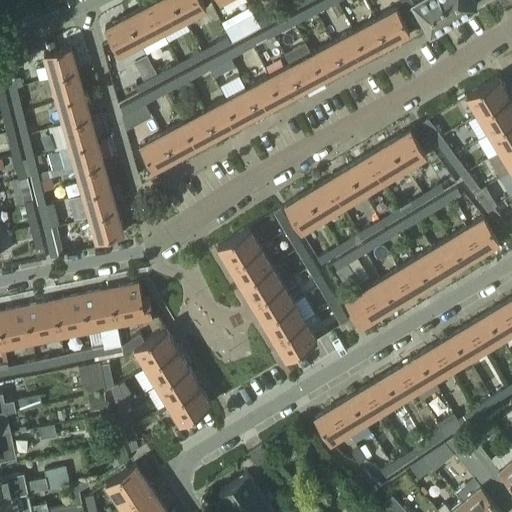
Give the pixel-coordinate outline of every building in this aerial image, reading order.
[(163,29),(184,18),(174,0),(152,0),(147,3),(164,34),(166,34),(163,29)] [(201,0),(174,0),(184,18),(205,7),(201,0)] [(323,0),(320,0),(313,4),(317,12),(327,7),(323,0)] [(412,1),(430,32),(431,32),(454,17),(443,0),(401,0),(405,5),(412,1)] [(443,0),(454,17),(477,3),(475,0),(443,0)] [(283,15),(294,9),(290,1),(279,7),(283,15)] [(162,35),(164,34),(147,3),(125,15),(140,42),(160,31),(162,35)] [(307,18),(317,12),(313,4),(303,9),(307,18)] [(375,17),(389,43),(410,31),(396,6),(375,17)] [(283,15),(279,7),(265,14),(270,22),(283,15)] [(261,27),(253,11),(225,25),(233,41),(261,27)] [(120,52),(140,42),(125,15),(105,25),(120,52)] [(293,25),(289,17),(271,26),(275,35),(293,25)] [(354,29),(367,54),(389,43),(375,17),(354,29)] [(264,41),(275,35),(271,26),(259,32),(264,41)] [(345,33),(333,40),(346,65),(367,54),(354,29),(345,33)] [(221,48),(233,42),(229,34),(217,40),(221,48)] [(311,52),(324,77),(346,65),(333,40),(311,52)] [(290,64),(303,88),(324,77),(311,52),(305,41),(284,53),(290,64)] [(51,74),(78,67),(71,44),(44,52),(51,74)] [(238,44),(227,49),(232,58),(242,52),(238,44)] [(4,59),(8,67),(41,52),(38,45),(7,58),(4,59)] [(201,49),(190,54),(194,62),(205,57),(201,49)] [(232,58),(227,49),(217,55),(221,63),(232,58)] [(157,71),(147,53),(135,59),(145,77),(157,71)] [(268,75),(282,100),(303,88),(290,64),(269,75),(268,75)] [(169,65),(158,71),(162,79),(173,73),(169,65)] [(196,66),(185,72),(190,80),(200,74),(196,66)] [(51,74),(57,99),(84,91),(78,67),(51,74)] [(158,71),(147,77),(151,85),(162,79),(158,71)] [(8,86),(17,83),(14,72),(5,74),(8,86)] [(179,86),(190,80),(185,72),(175,77),(179,86)] [(509,94),(498,74),(467,93),(478,112),(509,94)] [(261,111),(282,100),(268,75),(248,86),(261,111)] [(209,85),(215,81),(213,76),(206,79),(209,85)] [(17,83),(8,86),(11,97),(20,95),(17,83)] [(240,122),(261,111),(248,86),(227,98),(240,122)] [(148,102),(159,96),(154,88),(144,94),(148,102)] [(64,121),(91,113),(84,91),(57,99),(64,121)] [(144,94),(120,106),(124,115),(148,102),(144,94)] [(511,117),(511,97),(509,94),(478,112),(489,131),(511,117)] [(219,133),(240,122),(227,98),(206,109),(219,133)] [(198,145),(219,133),(206,109),(184,120),(198,145)] [(134,110),(123,116),(128,126),(135,123),(137,116),(134,110)] [(97,137),(91,113),(64,121),(70,144),(97,137)] [(15,128),(12,117),(4,119),(6,130),(15,128)] [(422,121),(428,129),(434,125),(428,117),(422,121)] [(511,117),(489,131),(501,149),(511,142),(511,117)] [(17,120),(20,132),(29,130),(26,118),(17,120)] [(176,156),(198,145),(184,120),(163,131),(176,156)] [(435,139),(442,135),(434,125),(428,129),(435,139)] [(390,139),(406,165),(426,153),(411,127),(410,127),(390,139)] [(15,128),(6,130),(9,142),(18,140),(15,128)] [(32,141),(29,130),(20,132),(23,144),(32,141)] [(154,168),(176,156),(163,131),(141,143),(154,168)] [(442,135),(435,139),(442,149),(449,144),(442,135)] [(77,168),(104,160),(97,137),(70,144),(77,168)] [(369,152),(384,178),(406,165),(390,139),(369,152)] [(511,142),(501,149),(511,168),(511,167),(511,142)] [(364,190),(384,178),(369,152),(349,164),(364,190)] [(35,154),(26,157),(32,180),(41,178),(35,154)] [(83,191),(110,183),(104,160),(77,168),(83,191)] [(454,165),(461,174),(468,169),(461,160),(454,165)] [(15,166),(18,178),(27,175),(24,163),(15,166)] [(343,203),(364,190),(349,164),(327,177),(343,203)] [(475,179),(468,169),(461,174),(468,184),(475,179)] [(33,199),(27,175),(18,178),(24,202),(33,199)] [(323,215),(343,203),(327,177),(307,190),(323,215)] [(47,201),(41,178),(32,180),(38,203),(47,201)] [(429,188),(434,195),(444,188),(440,182),(429,188)] [(117,207),(110,183),(83,191),(90,214),(117,207)] [(461,193),(457,187),(446,193),(450,200),(461,193)] [(286,202),(302,228),(323,215),(307,190),(286,202)] [(436,199),(440,206),(450,200),(446,193),(436,199)] [(493,204),(487,195),(480,200),(487,208),(493,204)] [(24,202),(27,213),(36,211),(33,199),(24,202)] [(401,205),(405,212),(415,206),(411,199),(401,205)] [(495,219),(501,214),(493,204),(487,208),(495,219)] [(405,212),(401,205),(390,211),(394,218),(405,212)] [(124,231),(117,207),(90,214),(97,238),(124,231)] [(423,207),(412,214),(416,221),(427,214),(423,207)] [(50,214),(41,216),(44,227),(53,225),(50,214)] [(406,227),(416,221),(412,214),(402,220),(406,227)] [(501,214),(495,219),(502,226),(507,222),(501,214)] [(279,219),(285,229),(292,225),(286,215),(279,219)] [(481,251),(499,240),(484,215),(466,226),(481,251)] [(30,224),(33,236),(42,234),(39,222),(30,224)] [(370,224),(360,230),(364,237),(374,231),(370,224)] [(55,237),(53,225),(44,227),(47,239),(55,237)] [(218,244),(230,263),(235,260),(256,247),(261,244),(249,225),(218,244)] [(298,236),(292,225),(285,229),(291,240),(298,236)] [(464,261),(481,251),(466,226),(449,236),(464,261)] [(393,235),(389,228),(378,234),(383,241),(393,235)] [(364,237),(360,230),(349,236),(353,243),(364,237)] [(368,241),(372,248),(383,241),(378,234),(368,241)] [(447,272),(464,261),(449,236),(432,246),(447,272)] [(268,265),(272,263),(261,244),(256,247),(235,260),(230,263),(234,270),(241,282),(247,278),(268,265)] [(430,282),(447,272),(432,246),(415,256),(430,282)] [(358,256),(354,249),(344,255),(348,262),(358,256)] [(328,250),(318,256),(322,262),(332,256),(328,250)] [(308,252),(302,256),(308,266),(315,262),(308,252)] [(348,262),(344,255),(333,261),(338,268),(348,262)] [(413,292),(430,282),(415,256),(398,267),(413,292)] [(315,262),(308,266),(314,277),(321,273),(315,262)] [(272,263),(268,265),(247,278),(241,282),(252,300),(279,284),(283,281),(281,278),(272,263)] [(345,284),(357,277),(348,263),(336,270),(345,284)] [(396,302),(413,292),(398,267),(381,277),(396,302)] [(379,313),(396,302),(381,277),(363,287),(379,313)] [(148,296),(143,297),(139,280),(110,287),(118,324),(153,317),(148,296)] [(271,314),(294,300),(283,281),(279,284),(252,300),(261,315),(263,319),(271,314)] [(118,324),(110,287),(82,292),(90,330),(105,327),(118,324)] [(379,313),(363,287),(347,298),(362,323),(379,313)] [(331,289),(324,293),(330,303),(337,299),(331,289)] [(82,292),(53,298),(61,336),(90,330),(82,292)] [(25,304),(33,342),(61,336),(53,298),(25,304)] [(343,310),(337,299),(330,303),(336,314),(343,310)] [(282,332),(305,318),(294,300),(271,314),(263,319),(274,337),(282,332)] [(503,336),(511,330),(511,312),(504,300),(487,311),(503,336)] [(0,309),(0,323),(5,348),(33,342),(25,304),(0,309)] [(485,346),(503,336),(487,311),(470,321),(485,346)] [(317,338),(305,318),(282,332),(274,337),(286,357),(317,338)] [(468,357),(485,346),(470,321),(453,331),(468,357)] [(156,359),(177,346),(165,327),(135,345),(137,350),(146,365),(156,359)] [(451,367),(468,357),(453,331),(436,341),(451,367)] [(134,345),(144,338),(140,332),(130,338),(134,345)] [(434,377),(451,367),(436,341),(419,352),(434,377)] [(95,354),(106,352),(105,344),(93,346),(95,354)] [(93,346),(81,349),(83,357),(95,354),(93,346)] [(156,359),(146,365),(158,383),(167,377),(189,364),(177,346),(156,359)] [(419,352),(402,362),(417,387),(423,397),(440,387),(434,377),(419,352)] [(50,364),(48,356),(37,358),(38,366),(50,364)] [(37,358),(25,360),(27,368),(38,366),(37,358)] [(102,363),(101,361),(80,365),(85,392),(107,388),(104,375),(102,363)] [(112,373),(110,361),(102,363),(104,375),(112,373)] [(384,372),(400,398),(417,387),(402,362),(384,372)] [(169,402),(179,395),(196,385),(200,383),(189,364),(167,377),(158,383),(162,390),(169,402)] [(383,408),(400,398),(384,372),(367,383),(383,408)] [(181,421),(212,402),(200,383),(196,385),(179,395),(169,402),(181,421)] [(365,418),(383,408),(367,383),(350,393),(365,418)] [(505,396),(500,388),(491,394),(497,402),(505,396)] [(121,390),(114,393),(117,404),(125,402),(121,390)] [(0,391),(0,411),(7,410),(43,403),(41,392),(4,400),(2,391),(0,391)] [(91,410),(107,407),(104,391),(88,394),(91,410)] [(333,403),(348,429),(365,418),(350,393),(333,403)] [(480,413),(497,402),(491,394),(475,405),(480,413)] [(125,402),(117,404),(121,416),(129,413),(125,402)] [(331,439),(348,429),(333,403),(316,414),(331,439)] [(475,405),(464,412),(469,420),(480,413),(475,405)] [(7,410),(0,411),(0,434),(11,432),(7,410)] [(455,416),(441,425),(447,435),(462,425),(455,416)] [(41,438),(57,435),(54,423),(39,426),(41,438)] [(128,437),(136,435),(132,423),(124,426),(128,437)] [(438,440),(447,435),(441,425),(432,431),(433,433),(423,439),(429,447),(438,440)] [(15,452),(11,432),(0,434),(0,459),(16,456),(15,452)] [(455,491),(462,498),(473,511),(498,511),(503,508),(500,505),(509,497),(469,449),(457,435),(447,442),(481,482),(472,490),(465,482),(455,491)] [(423,439),(414,445),(419,453),(429,447),(423,439)] [(511,442),(511,441),(492,457),(478,441),(469,449),(509,497),(511,494),(511,442)] [(254,448),(263,460),(269,456),(261,443),(254,448)] [(359,446),(352,451),(358,462),(366,458),(359,446)] [(257,464),(263,460),(254,448),(248,451),(257,464)] [(426,455),(435,466),(445,458),(437,448),(426,455)] [(401,454),(391,461),(396,468),(406,462),(401,454)] [(426,455),(411,465),(419,477),(434,467),(426,455)] [(302,461),(290,472),(296,479),(308,468),(302,461)] [(391,461),(380,468),(385,475),(396,468),(391,461)] [(0,496),(28,491),(67,482),(63,462),(45,466),(47,475),(26,479),(24,471),(0,475),(0,496)] [(107,482),(123,505),(153,485),(136,462),(107,482)] [(366,467),(354,476),(369,493),(379,486),(366,467)] [(262,493),(247,471),(219,489),(234,511),(262,493)] [(69,483),(73,503),(82,501),(79,489),(90,484),(89,479),(69,483)] [(163,511),(168,509),(153,485),(123,505),(127,511),(163,511)] [(317,498),(325,508),(330,503),(331,495),(327,490),(317,498)] [(28,491),(0,496),(0,511),(29,511),(39,510),(48,508),(46,500),(31,503),(28,491)] [(89,511),(98,511),(93,493),(85,495),(89,511)] [(234,511),(274,511),(262,493),(234,511)] [(407,511),(393,495),(385,503),(392,511),(407,511)] [(441,511),(473,511),(462,498),(451,508),(445,502),(438,508),(441,511)] [(84,511),(82,501),(73,503),(48,508),(48,511),(84,511)]
